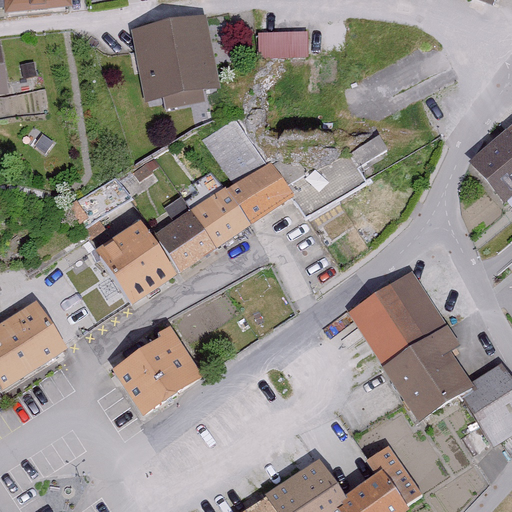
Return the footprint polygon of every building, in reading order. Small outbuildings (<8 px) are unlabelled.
[(71,0),(0,0),(0,12),(8,12),(9,18),(73,12),(71,0)] [(219,92),(207,22),(134,35),(146,104),(165,101),(167,111),(207,104),(205,94),(219,92)] [(307,38),(263,37),(262,59),(307,60),(307,38)] [(4,44),(0,44),(0,101),(12,99),(4,44)] [(234,191),(270,166),(238,121),(203,146),(234,191)] [(511,133),(472,165),(506,206),(511,200),(511,133)] [(369,184),(359,163),(388,149),(383,138),(292,181),(307,214),(369,184)] [(234,191),(229,195),(253,230),(297,199),(273,164),(270,166),(234,191)] [(226,192),(193,215),(220,253),(253,230),(229,195),(226,192)] [(193,215),(160,238),(187,276),(220,253),(193,215)] [(177,281),(141,228),(99,257),(135,310),(177,281)] [(460,351),(413,276),(350,315),(422,429),(466,402),(495,448),(511,437),(511,383),(504,370),(476,388),(455,354),(460,351)] [(0,394),(7,390),(9,393),(72,353),(41,304),(0,329),(0,394)] [(206,381),(174,330),(157,341),(160,345),(119,371),(148,417),(206,381)] [(378,481),(350,499),(358,511),(415,511),(411,505),(422,498),(390,450),(368,465),(378,481)] [(358,511),(350,499),(327,464),(272,499),(280,511),(358,511)] [(280,511),(272,499),(252,511),(280,511)]
